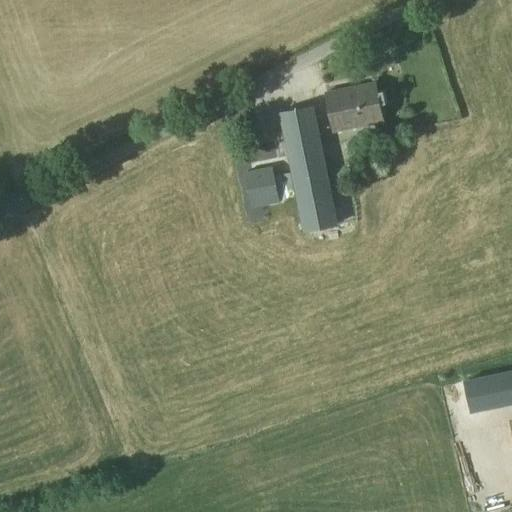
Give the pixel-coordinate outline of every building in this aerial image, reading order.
[(333,131),(382,121),(375,83),(325,93),(333,131)] [(338,224),(314,105),(278,112),(302,233),(338,225),(338,224)] [(251,208),(280,202),(272,166),(244,172),(251,208)] [(511,403),(511,370),(463,381),(471,413),(511,403)] [(468,432),(268,466),(275,511),(285,511),(476,480),(468,432)]
